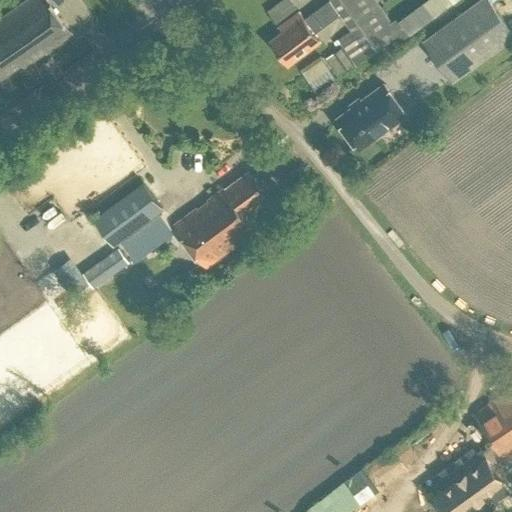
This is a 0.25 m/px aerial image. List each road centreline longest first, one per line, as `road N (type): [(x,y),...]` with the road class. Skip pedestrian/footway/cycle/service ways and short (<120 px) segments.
road 1 (residential): [(511,342),(427,293),(316,153),(161,8)]
road 2 (unclassified): [(0,128),(161,8)]
